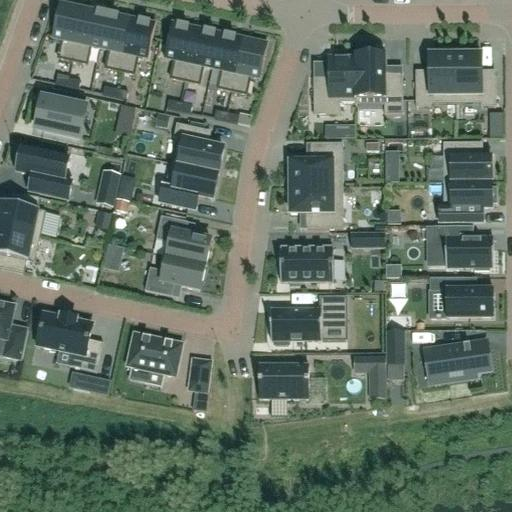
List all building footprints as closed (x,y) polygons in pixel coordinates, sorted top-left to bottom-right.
[(57,60),(71,63),(83,10),(58,4),(51,41),(60,43),(57,60)] [(98,51),(106,15),(83,10),(75,45),(71,63),(86,66),(90,49),(98,51)] [(104,70),(118,74),(130,20),(106,15),(98,51),(107,53),(104,70)] [(154,24),(130,19),(122,56),(119,73),(133,76),(137,59),(147,61),(154,24)] [(169,80),(183,84),(195,30),(171,24),(163,61),(173,63),(169,80)] [(211,71),(219,34),(195,30),(183,84),(198,86),(202,69),(211,71)] [(234,76),(242,39),(219,34),(211,71),(207,88),(222,92),(225,74),(234,76)] [(267,45),(242,39),(234,76),(231,94),(245,97),(249,79),(259,81),(267,45)] [(454,56),(454,105),(479,105),(479,109),(494,109),(494,77),(480,77),(480,56),(475,56),(475,52),(458,52),(458,56),(454,56)] [(354,57),(354,59),(354,105),(354,107),(383,107),(383,117),(401,116),(401,74),(384,74),(384,57),(377,57),(377,53),(359,53),(359,57),(354,57)] [(429,105),(454,105),(454,56),(450,57),(450,53),(432,53),(432,57),(428,57),(428,78),(414,78),(414,109),(429,109),(429,105)] [(354,105),(354,59),(328,59),(328,75),(325,79),(312,79),(312,117),(339,117),(338,105),(354,105)] [(54,86),(66,88),(67,80),(56,78),(54,86)] [(67,80),(66,88),(78,91),(80,83),(67,80)] [(101,96),(113,99),(115,91),(103,88),(101,96)] [(115,91),(113,99),(125,101),(126,93),(115,91)] [(82,110),(85,99),(59,94),(56,104),(42,101),(35,131),(77,140),(83,110),(82,110)] [(165,110),(177,113),(179,105),(167,102),(165,110)] [(179,105),(177,113),(189,115),(191,107),(179,105)] [(212,120),(224,123),(226,115),(214,112),(212,120)] [(226,115),(224,123),(236,126),(238,117),(226,115)] [(171,166),(217,176),(222,150),(200,145),(203,132),(175,126),(172,141),(176,142),(171,166)] [(353,127),(339,127),(340,140),(353,140),(353,127)] [(289,190),(341,189),(341,145),(310,146),(310,163),(289,163),(289,190)] [(378,145),(365,145),(365,154),(378,154),(378,145)] [(442,145),(442,185),(490,184),(490,158),(475,158),(475,145),(442,145)] [(21,150),(20,155),(16,154),(13,169),(17,170),(16,174),(32,178),(28,194),(67,202),(71,185),(63,183),(68,160),(55,158),(56,154),(35,149),(35,153),(21,150)] [(211,201),(217,176),(171,166),(166,190),(162,189),(158,204),(186,210),(189,197),(211,201)] [(490,184),(442,185),(442,210),(438,210),(438,225),(475,225),(475,211),(490,211),(490,206),(495,206),(495,190),(490,190),(490,184)] [(342,231),(341,189),(289,190),(289,216),(305,216),(305,232),(342,231)] [(0,204),(0,230),(39,239),(44,213),(36,212),(39,200),(15,195),(13,207),(0,204)] [(98,196),(96,205),(110,208),(112,199),(98,196)] [(109,217),(97,215),(94,229),(106,231),(109,217)] [(164,244),(161,258),(204,267),(209,242),(184,236),(187,224),(160,219),(155,242),(164,244)] [(492,270),(492,241),(472,241),(472,229),(434,229),(434,248),(444,248),(444,270),(472,270),(472,274),(488,274),(488,270),(492,270)] [(39,239),(0,230),(0,257),(2,258),(0,265),(0,269),(23,275),(25,263),(33,265),(39,239)] [(384,250),(383,235),(349,235),(349,251),(384,250)] [(279,285),(332,284),(332,250),(279,250),(279,285)] [(204,267),(161,258),(158,272),(149,270),(143,293),(171,299),(173,287),(198,293),(204,267)] [(400,281),(400,267),(384,267),(384,281),(400,281)] [(444,294),(444,321),(493,320),(492,292),(460,292),(460,280),(428,281),(428,294),(444,294)] [(270,344),(272,344),(272,347),(288,347),(288,344),(320,343),(320,327),(345,327),(345,299),(318,299),(319,312),(269,313),(270,344)] [(0,341),(5,343),(2,358),(20,362),(27,331),(10,328),(14,310),(14,308),(12,307),(12,308),(0,305),(0,341)] [(43,316),(36,348),(74,357),(71,369),(96,375),(102,345),(88,342),(91,327),(75,323),(75,321),(60,318),(59,320),(43,316)] [(402,334),(386,334),(386,367),(402,367),(402,334)] [(174,379),(181,346),(133,336),(126,369),(131,370),(128,382),(144,385),(147,373),(174,379)] [(485,344),(426,352),(431,385),(468,380),(467,376),(489,373),(485,344)] [(354,374),(367,374),(367,402),(385,402),(384,360),(354,360),(354,374)] [(211,364),(191,361),(187,393),(206,395),(211,364)] [(258,402),(308,402),(308,368),(258,368),(258,402)]
